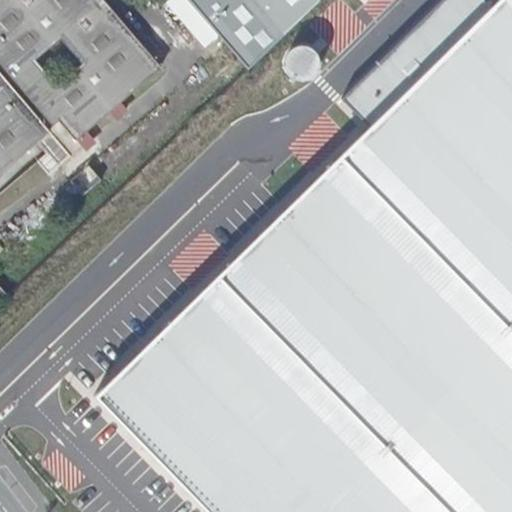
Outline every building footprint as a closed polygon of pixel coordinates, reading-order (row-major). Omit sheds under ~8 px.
[(0,0),(0,179),(52,136),(47,130),(61,119),(78,140),(160,70),(101,0),(0,0)] [(511,511),(511,0),(494,0),(491,4),(487,0),(442,0),(342,97),(370,127),(93,394),(206,511),(511,511)] [(186,0),(247,69),(320,0),(186,0)] [(308,77),(314,70),(316,61),(313,53),(306,47),(297,45),(289,48),(282,54),(281,63),(283,72),(290,78),(299,80),(308,77)] [(72,182),(86,198),(104,182),(91,166),(72,182)] [(39,238),(86,198),(72,182),(25,222),(39,238)] [(0,302),(8,295),(0,286),(0,302)]
